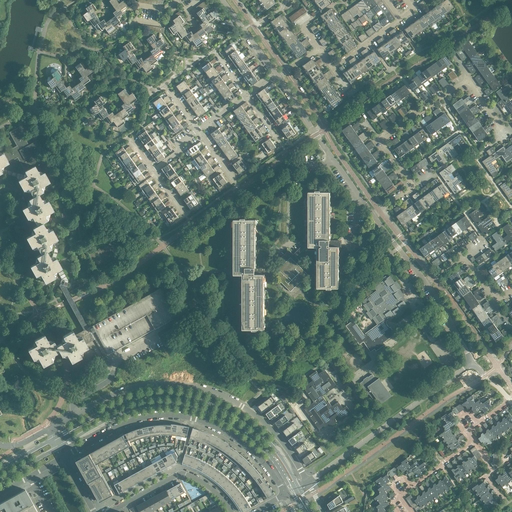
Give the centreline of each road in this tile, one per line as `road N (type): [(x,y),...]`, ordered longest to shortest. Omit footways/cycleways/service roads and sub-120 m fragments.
road 1 (residential): [(306,482),(252,413),(179,384),(108,396),(48,429),(53,438)]
road 2 (secondary): [(298,487),(248,423),(189,397),(129,399),(53,438)]
road 3 (secondary): [(58,447),(133,409),(188,405),(257,442),(292,490)]
road 4 (residential): [(63,456),(127,422),(193,418),(249,449),(284,495)]
road 5 (residential): [(373,215),(414,184),(381,139),(467,77)]
road 6 (residential): [(306,482),(471,364)]
road 7 (residential): [(359,196),(277,76)]
road 8 (residential): [(110,511),(179,473),(213,490),(230,511)]
